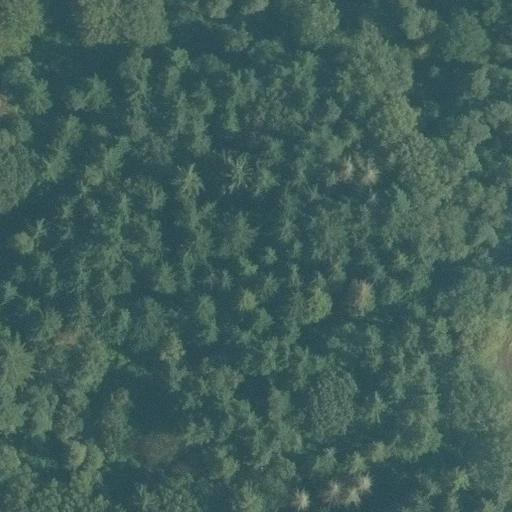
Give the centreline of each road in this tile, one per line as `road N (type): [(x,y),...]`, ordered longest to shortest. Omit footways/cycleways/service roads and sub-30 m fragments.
road 1 (track): [(0,71),(427,47),(438,0)]
road 2 (track): [(39,511),(5,70)]
